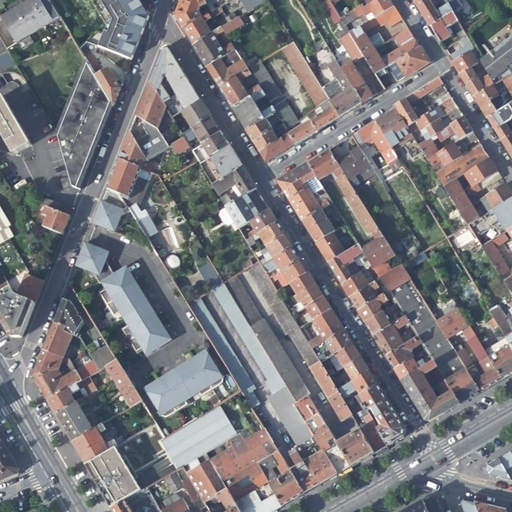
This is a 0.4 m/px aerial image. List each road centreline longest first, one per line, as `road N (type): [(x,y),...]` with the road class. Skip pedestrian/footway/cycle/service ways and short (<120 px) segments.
road 1 (residential): [(165,19),(11,399)]
road 2 (residential): [(431,459),(261,177)]
road 3 (residential): [(261,177),(438,62)]
road 4 (residential): [(261,177),(165,19)]
road 5 (residential): [(511,179),(438,62)]
